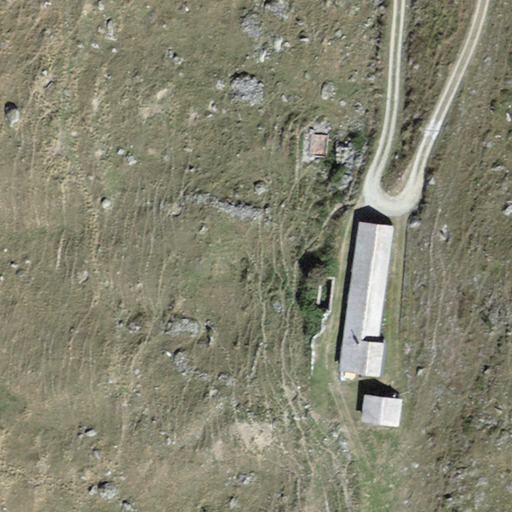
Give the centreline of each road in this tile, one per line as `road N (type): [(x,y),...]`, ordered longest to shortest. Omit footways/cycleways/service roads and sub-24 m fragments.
road 1 (track): [(399,0),(388,131),(372,182),(374,199),(391,208),(406,200),(484,0)]
road 2 (track): [(374,199),(345,215),(325,419),(304,511)]
